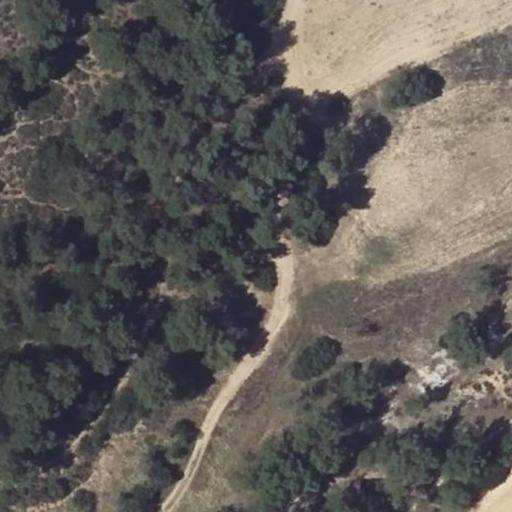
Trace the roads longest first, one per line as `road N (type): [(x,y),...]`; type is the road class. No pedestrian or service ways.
road 1 (track): [(309,0),(300,33),(297,278),(285,324),(143,511)]
road 2 (track): [(511,417),(455,452),(395,511)]
